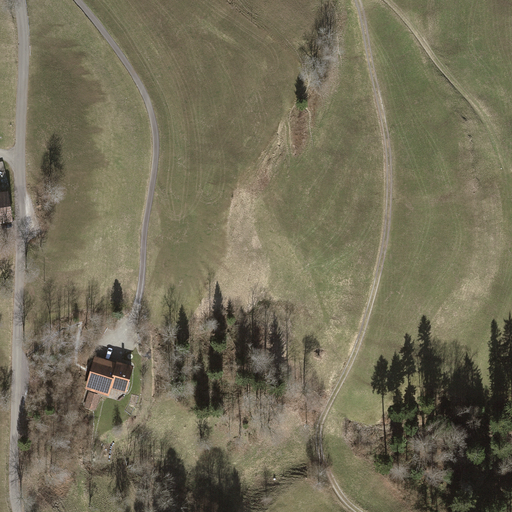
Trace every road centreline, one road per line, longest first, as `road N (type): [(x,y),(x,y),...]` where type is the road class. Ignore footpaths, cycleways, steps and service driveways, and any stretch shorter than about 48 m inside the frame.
road 1 (track): [(355,0),(384,131),(385,224),(355,352),(318,436),(322,464),(355,511)]
road 2 (unclassified): [(17,0),(24,49),(17,511)]
road 3 (track): [(78,0),(138,83),(153,134),(136,304),(110,352)]
road 4 (track): [(499,154),(480,115),(383,0)]
